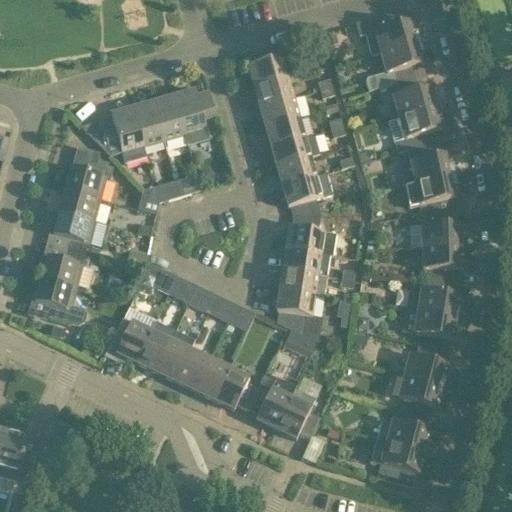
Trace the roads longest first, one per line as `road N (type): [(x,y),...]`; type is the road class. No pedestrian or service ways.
road 1 (residential): [(438,511),(477,350),(485,237),(479,176),(431,0)]
road 2 (residential): [(264,511),(223,494),(183,430),(0,353)]
road 3 (residential): [(250,198),(169,220),(164,263),(244,296)]
road 4 (residential): [(207,56),(399,0)]
road 5 (residential): [(31,104),(207,56)]
road 6 (residential): [(250,198),(207,56)]
road 7 (residential): [(0,235),(31,104)]
